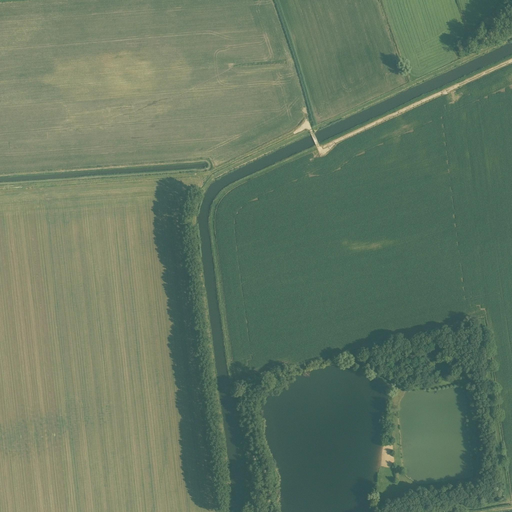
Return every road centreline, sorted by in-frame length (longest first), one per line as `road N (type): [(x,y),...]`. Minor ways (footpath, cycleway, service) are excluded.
road 1 (track): [(0,188),(197,176),(303,128),(322,151),(511,59)]
road 2 (track): [(511,38),(310,129)]
